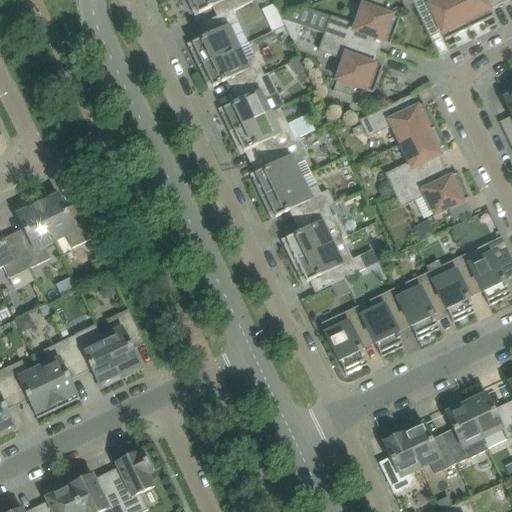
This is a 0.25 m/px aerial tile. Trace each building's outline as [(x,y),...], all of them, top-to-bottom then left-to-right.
[(186,0),(194,16),(212,7),(220,3),(225,13),(226,15),(230,13),(252,2),(250,0),(186,0)] [(330,18),(324,35),(378,54),(384,37),(391,39),(389,45),(390,46),(399,20),(379,13),(383,0),(365,0),(356,27),(330,18)] [(469,29),(454,0),(441,0),(434,4),(431,0),(410,0),(430,39),(446,31),(450,37),(444,40),(445,41),(469,29)] [(454,0),(469,29),(493,18),(492,17),(487,19),(484,13),(500,5),(497,0),(454,0)] [(303,27),(306,29),(306,28),(312,12),(303,9),(285,18),(286,22),(303,27)] [(192,45),(188,47),(198,68),(238,49),(243,46),(248,44),(237,22),(235,23),(230,13),(226,15),(208,23),(214,34),(191,44),(192,45)] [(286,22),(283,20),(296,48),(303,27),(286,22)] [(379,73),(372,71),(378,54),(324,35),(318,52),(344,62),(333,93),(334,93),(335,91),(350,96),(353,87),(373,94),(382,68),(381,68),(379,73)] [(248,44),(238,49),(198,68),(208,89),(212,88),(234,77),(240,88),(263,77),(254,56),(248,44)] [(264,77),(263,77),(240,88),(245,99),(223,110),(219,112),(229,133),(269,114),(263,102),(278,95),(269,75),(264,77)] [(511,89),(504,94),(505,95),(506,95),(507,98),(503,100),(511,118),(511,124),(502,129),(511,149),(511,89)] [(401,146),(435,129),(424,105),(423,105),(425,111),(419,114),(411,97),(359,122),(367,139),(392,127),(401,146)] [(271,153),(299,139),(292,142),(287,132),(289,131),(279,109),(269,114),(229,133),(240,155),(244,153),(266,142),(271,153)] [(293,137),(311,130),(306,116),(288,123),(293,137)] [(360,127),(352,130),(355,137),(363,133),(360,127)] [(446,154),(447,153),(435,129),(401,146),(410,164),(385,176),(387,180),(393,192),(445,167),(437,151),(443,148),(446,154)] [(250,177),(261,198),(300,179),(295,167),(305,162),(301,154),(305,152),(299,139),(271,153),(276,164),(254,175),(250,177)] [(459,180),(452,184),(445,167),(393,192),(401,209),(426,197),(435,216),(469,199),(457,174),(456,175),(459,180)] [(306,191),(300,179),(261,198),(271,220),(275,218),(297,208),(302,219),(324,208),(333,204),(328,193),(321,196),(316,187),(306,191)] [(380,184),(378,190),(381,198),(393,192),(387,180),(380,184)] [(56,192),(35,202),(55,243),(65,238),(71,250),(72,249),(71,247),(79,243),(80,245),(93,239),(81,214),(70,219),(56,192)] [(28,240),(17,245),(29,270),(50,260),(44,248),(55,243),(35,202),(14,212),(28,240)] [(286,240),(282,242),(292,264),(346,238),(336,216),(330,219),(324,208),(302,219),(308,229),(286,240)] [(431,224),(415,232),(420,242),(436,234),(431,224)] [(0,236),(0,268),(2,268),(8,280),(9,280),(8,278),(16,274),(17,276),(29,270),(17,245),(6,250),(0,236)] [(347,238),(346,238),(292,264),(302,285),(306,283),(306,284),(328,273),(334,285),(356,274),(365,270),(360,258),(353,261),(342,240),(347,238)] [(511,260),(501,239),(465,256),(489,307),(510,297),(501,277),(511,271),(511,260)] [(430,273),(429,273),(453,324),(475,314),(465,294),(479,287),(489,307),(465,256),(441,268),(446,277),(434,283),(430,273)] [(398,300),(394,290),(393,290),(418,341),(439,331),(429,311),(444,305),(453,324),(429,273),(405,285),(410,294),(398,300)] [(358,307),(357,308),(382,358),(403,348),(393,329),(408,322),(417,341),(418,341),(393,290),(369,302),(374,312),(363,317),(358,307)] [(382,358),(357,308),(321,325),(345,376),(367,365),(358,346),(372,339),(381,358),(382,358)] [(112,334),(101,339),(121,380),(142,370),(129,342),(140,336),(128,311),(106,321),(112,334)] [(64,342),(76,367),(87,362),(100,390),(121,380),(101,339),(95,326),(94,327),(95,329),(76,338),(75,336),(64,342)] [(66,372),(76,367),(64,342),(52,347),(53,349),(45,353),(44,351),(43,352),(49,364),(38,369),(58,410),(79,400),(66,372)] [(14,368),(12,366),(0,372),(0,373),(13,397),(24,392),(37,420),(58,410),(38,369),(27,374),(22,362),(20,362),(21,365),(14,368)] [(2,402),(13,397),(0,373),(0,437),(16,430),(2,402)] [(485,395),(465,405),(482,440),(502,430),(507,441),(511,438),(511,421),(507,411),(496,416),(485,395)] [(487,451),(482,440),(465,405),(445,414),(455,436),(444,441),(456,465),(468,460),(487,451)] [(421,421),(401,430),(420,470),(430,465),(436,475),(456,465),(444,441),(433,446),(421,421)] [(390,459),(379,464),(382,471),(394,495),(405,490),(410,487),(413,480),(410,475),(420,470),(401,430),(381,440),(390,459)] [(120,476),(109,481),(123,511),(145,511),(148,511),(140,495),(154,488),(149,477),(152,476),(150,472),(154,471),(146,455),(143,456),(141,453),(138,454),(136,451),(121,459),(122,462),(115,465),(120,476)] [(123,511),(109,481),(98,487),(92,476),(86,479),(84,476),(67,484),(80,511),(123,511)] [(80,511),(67,484),(50,493),(52,496),(45,499),(50,510),(45,511),(80,511)] [(473,511),(467,500),(443,511),(473,511)]
